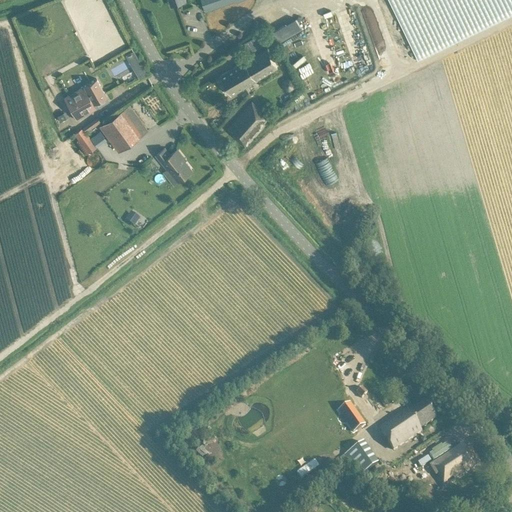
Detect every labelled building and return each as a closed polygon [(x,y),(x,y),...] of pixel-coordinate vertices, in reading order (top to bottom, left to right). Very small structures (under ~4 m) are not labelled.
[(202,0),(206,11),(235,1),(236,3),(244,0),(202,0)] [(511,0),(373,0),(389,57),(511,23),(511,0)] [(296,18),(288,23),(294,34),(302,29),(296,18)] [(246,60),(238,64),(220,75),(232,95),(257,80),(256,78),(276,66),(266,50),(247,62),(246,60)] [(292,66),(286,68),(290,79),(296,77),(292,66)] [(135,71),(139,78),(146,74),(142,67),(135,71)] [(83,86),(71,93),(64,97),(76,119),(96,108),(93,103),(106,96),(96,79),(83,86)] [(284,83),(284,85),(287,90),(290,90),(294,88),(295,84),(292,80),(289,80),(284,83)] [(245,145),(270,117),(252,101),(247,106),(237,117),(228,129),(234,134),(233,135),(245,145)] [(148,131),(129,105),(100,126),(118,152),(148,131)] [(68,114),(60,118),(63,124),(71,121),(68,114)] [(82,128),(74,134),(88,153),(96,147),(82,128)] [(183,156),(177,149),(170,155),(165,148),(156,155),(167,169),(168,168),(179,181),(192,170),(182,157),(183,156)] [(90,163),(99,169),(105,159),(96,153),(90,163)] [(327,354),(267,391),(289,427),(349,390),(327,354)] [(362,398),(367,393),(361,387),(356,392),(362,398)] [(408,409),(378,428),(394,451),(422,432),(421,429),(436,419),(424,401),(409,411),(408,409)] [(364,425),(350,403),(339,410),(354,432),(364,425)] [(272,404),(266,408),(271,414),(276,410),(272,404)] [(378,463),(364,441),(344,455),(359,476),(378,463)] [(462,445),(430,466),(430,467),(434,464),(435,464),(438,468),(433,471),(436,475),(437,474),(442,481),(441,482),(443,486),(448,483),(454,479),(454,480),(480,463),(474,452),(470,447),(470,448),(466,451),(465,450),(463,452),(460,447),(463,446),(462,445)] [(429,480),(420,487),(427,498),(437,491),(429,480)]
